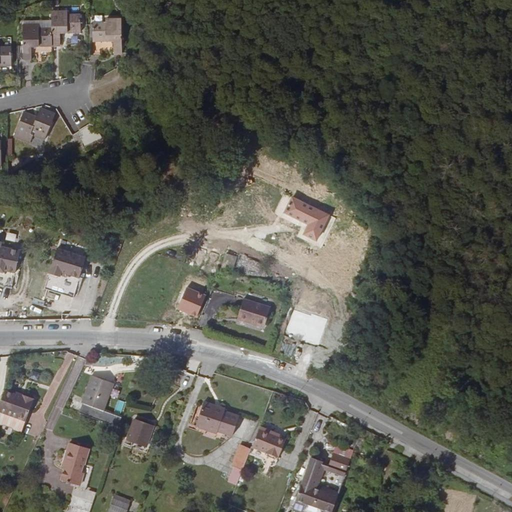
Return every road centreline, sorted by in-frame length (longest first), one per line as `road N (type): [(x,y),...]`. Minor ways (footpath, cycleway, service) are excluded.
road 1 (track): [(511,405),(398,234),(356,189),(128,0)]
road 2 (tertiary): [(511,494),(328,392),(242,360),(128,336),(0,337)]
